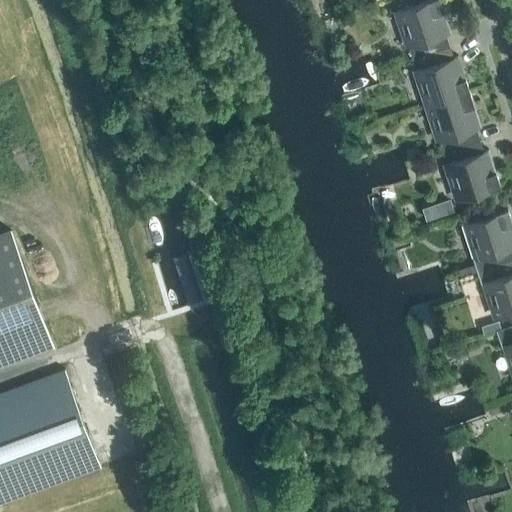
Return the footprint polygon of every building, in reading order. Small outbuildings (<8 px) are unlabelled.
[(451,32),(440,0),(426,0),(397,10),(412,57),(417,56),(444,47),(440,35),(451,32)] [(447,59),(444,47),(417,56),(421,67),(416,69),(428,104),(470,90),(458,55),(447,59)] [(481,126),(470,90),(428,104),(443,151),(474,141),(470,129),(481,126)] [(478,152),(474,141),(443,151),(458,198),(500,185),(489,149),(478,152)] [(422,207),(426,219),(454,210),(450,198),(422,207)] [(475,264),(477,270),(511,258),(511,257),(508,247),(511,246),(511,220),(508,208),(466,221),(477,256),(473,257),(475,264)] [(11,229),(0,233),(0,358),(52,339),(11,229)] [(511,258),(477,270),(482,283),(485,282),(497,316),(511,311),(511,258)] [(475,264),(460,268),(462,275),(477,270),(475,264)] [(499,319),(482,325),(485,333),(497,329),(502,327),(499,319)] [(511,324),(502,327),(497,329),(502,346),(506,344),(511,363),(511,324)] [(0,502),(101,466),(65,369),(0,392),(0,502)]
